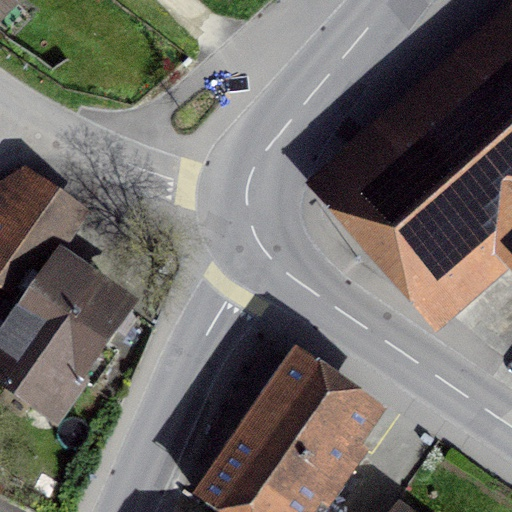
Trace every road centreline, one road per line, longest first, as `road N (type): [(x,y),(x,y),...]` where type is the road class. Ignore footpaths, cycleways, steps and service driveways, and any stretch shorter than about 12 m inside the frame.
road 1 (tertiary): [(511,429),(280,269),(256,243)]
road 2 (unclassified): [(256,243),(126,511)]
road 3 (unclassified): [(0,89),(46,128),(168,181),(243,200)]
road 4 (tertiary): [(391,0),(260,159),(243,200)]
